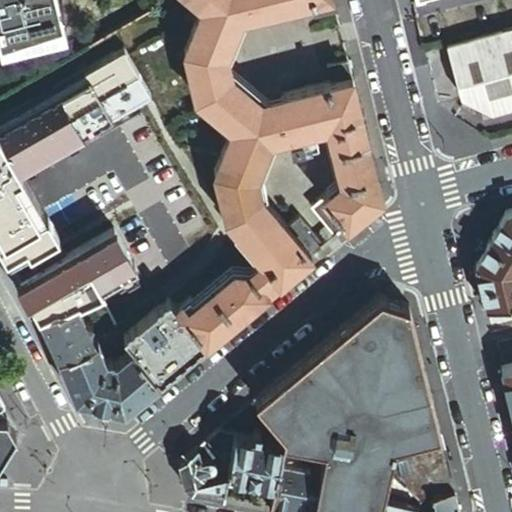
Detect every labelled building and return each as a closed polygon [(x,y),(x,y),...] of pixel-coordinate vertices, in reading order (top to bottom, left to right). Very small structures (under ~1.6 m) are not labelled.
[(0,0),(0,37),(65,17),(60,0),(0,0)] [(351,74),(328,80),(284,91),(282,95),(282,96),(283,99),(267,103),(231,75),(226,53),(243,8),(259,4),(260,8),(264,9),(300,0),(194,0),(202,6),(185,50),(197,99),(232,128),(215,171),(226,218),(263,260),(252,269),(234,268),(195,300),(191,295),(177,307),(206,340),(311,253),(287,224),(262,194),(257,174),(273,129),(289,125),(290,129),(291,129),(295,131),(317,126),(318,123),(329,128),(328,131),(341,179),(323,194),(347,223),(381,195),(351,74)] [(310,0),(314,14),(335,8),(332,0),(310,0)] [(492,109),(511,103),(511,25),(448,43),(461,93),(492,109)] [(328,80),(351,74),(345,58),(324,64),(328,80)] [(304,145),(302,135),(291,138),(293,148),(304,145)] [(310,204),(335,234),(347,223),(323,194),(310,204)] [(511,208),(506,210),(475,262),(486,306),(511,299),(511,208)] [(287,224),(311,253),(324,243),(300,213),(287,224)] [(90,308),(103,302),(98,293),(86,298),(90,308)] [(330,447),(318,511),(379,511),(387,468),(392,439),(438,428),(407,301),(379,294),(255,398),(283,431),(282,439),(330,447)] [(86,322),(76,299),(61,306),(60,305),(38,315),(57,355),(94,339),(89,329),(91,323),(86,322)] [(159,380),(206,340),(170,299),(126,338),(159,380)] [(101,348),(124,337),(117,329),(97,337),(101,348)] [(123,409),(159,380),(131,346),(115,360),(115,359),(114,359),(114,358),(113,358),(112,358),(112,357),(111,357),(110,357),(109,357),(106,358),(101,348),(97,337),(94,339),(57,355),(74,396),(123,409)] [(511,409),(511,362),(501,366),(511,409)] [(0,457),(15,433),(0,406),(0,457)] [(277,471),(282,439),(259,435),(253,434),(218,427),(208,436),(230,464),(277,471)] [(453,488),(438,428),(392,439),(387,468),(418,496),(453,488)] [(230,464),(208,436),(179,460),(186,489),(227,496),(229,480),(230,464)] [(273,505),(311,511),(318,511),(330,447),(282,439),(277,471),(275,488),(273,505)] [(277,471),(230,464),(229,480),(275,488),(277,471)] [(418,496),(387,468),(379,511),(456,511),(459,509),(453,488),(418,496)]
